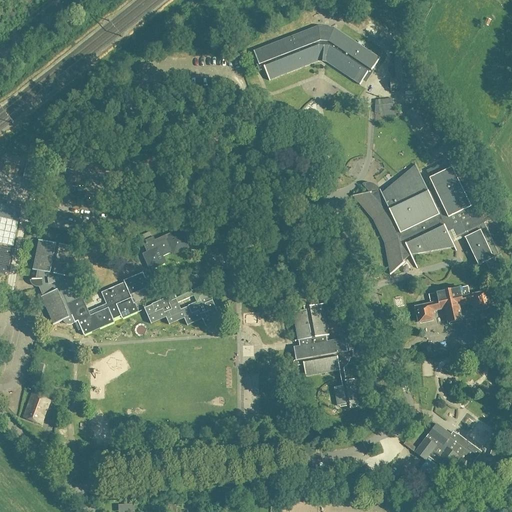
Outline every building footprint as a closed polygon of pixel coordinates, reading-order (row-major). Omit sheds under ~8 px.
[(380,59),(340,32),(338,34),(333,31),(319,30),(314,32),(312,29),(254,52),(261,69),(265,68),(270,81),(271,81),(270,81),(320,61),(321,56),(326,57),(325,62),(360,85),(368,73),(370,74),(380,59)] [(390,66),(391,78),(391,91),(416,89),(415,77),(409,77),(408,57),(394,58),(395,65),(390,66)] [(430,121),(419,106),(409,113),(420,128),(421,128),(430,121)] [(6,161),(3,173),(23,177),(26,166),(6,161)] [(486,222),(467,183),(461,186),(452,168),(429,178),(436,191),(430,194),(416,165),(415,165),(415,166),(410,170),(409,171),(410,171),(404,175),(399,180),(398,180),(393,185),(393,184),(393,185),(388,189),(387,189),(387,190),(382,194),(380,190),(379,190),(379,189),(378,188),(377,186),(376,185),(375,185),(374,184),(372,183),(370,183),(369,183),(367,183),(366,183),(364,183),(363,184),(362,184),(369,193),(352,196),(353,197),(354,197),(356,199),(356,200),(360,204),(360,205),(361,205),(365,210),(369,215),(370,216),(373,220),(374,220),(376,225),(376,226),(379,231),(379,232),(382,238),(385,243),(385,244),(386,249),(386,250),(387,256),(387,257),(388,263),(389,263),(390,270),(390,274),(390,275),(405,262),(404,262),(403,263),(403,261),(410,255),(417,269),(418,268),(411,255),(418,254),(419,254),(418,253),(425,252),(426,252),(432,251),(433,251),(439,250),(440,250),(446,248),(446,249),(447,248),(454,247),(456,251),(457,251),(448,232),(454,229),(456,234),(457,236),(459,235),(465,232),(467,231),(469,236),(464,238),(465,238),(466,238),(468,242),(467,243),(468,243),(470,247),(469,247),(469,248),(470,247),(472,251),(471,252),(472,252),(474,256),(474,257),(474,256),(476,260),(476,261),(477,263),(478,265),(478,266),(481,264),(482,266),(486,264),(489,269),(488,269),(489,269),(505,262),(501,254),(500,255),(484,223),(486,222)] [(0,204),(0,243),(13,246),(21,209),(0,204)] [(189,247),(182,233),(172,238),(170,234),(155,240),(154,237),(152,237),(149,232),(142,236),(144,241),(142,242),(147,252),(144,254),(150,269),(165,262),(162,256),(172,251),(174,254),(189,247)] [(84,335),(115,321),(114,319),(121,316),(122,318),(138,311),(130,294),(149,285),(143,272),(124,280),(124,282),(101,293),(106,304),(88,312),(81,298),(82,298),(82,297),(81,297),(75,283),(75,282),(73,283),(71,278),(71,277),(70,277),(72,270),(73,263),(73,262),(75,256),(75,255),(76,248),(77,249),(77,248),(38,240),(38,241),(39,241),(38,248),(36,255),(35,262),(35,263),(33,269),(32,269),(32,270),(39,271),(37,279),(32,280),(42,280),(43,286),(39,287),(40,287),(44,296),(41,297),(41,298),(42,297),(45,304),(48,310),(48,311),(51,317),(50,317),(51,318),(54,324),(53,324),(53,325),(63,321),(64,322),(65,323),(67,324),(68,325),(70,325),(72,324),(75,323),(78,331),(81,329),(84,336),(84,335)] [(0,270),(8,272),(8,269),(13,246),(0,243),(0,270)] [(430,285),(428,279),(420,281),(422,287),(430,285)] [(221,320),(211,297),(206,285),(176,298),(178,303),(194,296),(197,303),(181,309),(175,294),(145,308),(152,323),(166,317),(170,324),(185,318),(188,325),(202,319),(206,326),(221,320)] [(459,306),(464,305),(464,304),(466,304),(472,303),(473,311),(488,307),(485,292),(470,295),(469,294),(470,294),(468,286),(460,288),(460,287),(436,293),(429,295),(430,302),(431,304),(415,307),(419,322),(434,319),(432,312),(437,311),(437,310),(440,309),(440,310),(445,309),(448,323),(462,320),(459,306)] [(348,354),(345,338),(327,342),(326,336),(329,335),(323,304),(324,304),(310,306),(306,307),(306,310),(293,313),(294,313),(298,340),(299,340),(310,338),(311,344),(294,347),(296,360),(294,361),(294,363),(294,364),(295,366),(297,366),(304,365),(306,377),(307,377),(306,376),(339,370),(340,371),(343,386),(334,387),(334,388),(335,388),(338,405),(337,405),(337,406),(346,404),(349,404),(350,408),(359,407),(359,406),(354,380),(354,379),(346,381),(343,366),(345,365),(346,364),(347,363),(348,361),(348,360),(349,358),(351,358),(352,358),(350,353),(348,354)] [(34,391),(37,377),(31,375),(28,389),(34,391)] [(41,423),(50,400),(32,393),(23,417),(41,423)] [(460,481),(482,452),(458,434),(455,438),(436,424),(415,453),(425,461),(428,457),(460,481)] [(416,448),(406,441),(404,444),(413,451),(416,448)] [(493,447),(489,457),(494,459),(498,449),(493,447)] [(422,472),(431,480),(440,468),(430,461),(422,472)]
